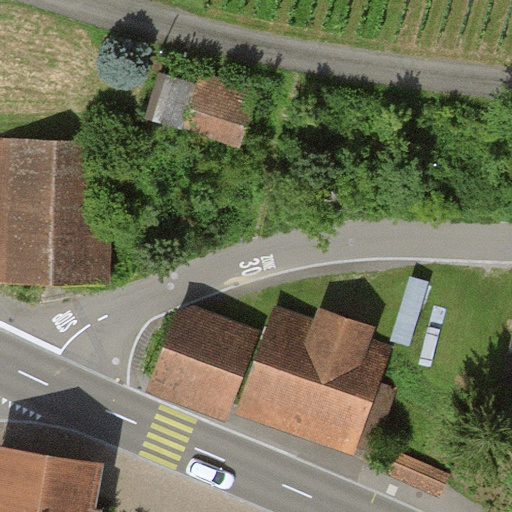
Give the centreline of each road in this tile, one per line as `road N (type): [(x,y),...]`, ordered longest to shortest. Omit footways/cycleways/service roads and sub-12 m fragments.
road 1 (residential): [(511,245),(370,240),(253,259),(84,330),(46,383)]
road 2 (residential): [(511,83),(291,54),(96,0)]
road 3 (primary): [(46,383),(345,511)]
